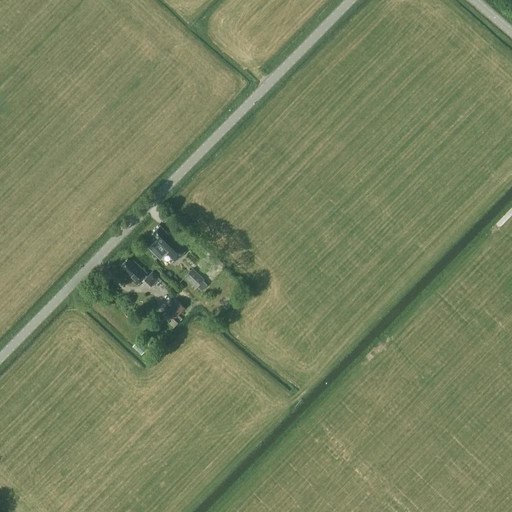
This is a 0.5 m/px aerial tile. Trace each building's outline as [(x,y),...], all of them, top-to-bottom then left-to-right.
[(154,242),(149,247),(159,257),(164,252),(175,262),(188,249),(177,238),(176,240),(170,234),(168,235),(160,227),(152,235),(155,238),(152,240),(154,242)] [(146,275),(131,261),(129,263),(126,260),(120,267),(123,270),(121,272),(136,286),(146,275)] [(205,279),(193,268),(185,277),(196,288),(205,279)] [(160,278),(153,271),(145,280),(152,286),(160,278)] [(93,294),(100,286),(97,283),(90,291),(93,294)] [(186,308),(178,300),(167,311),(175,319),(176,318),(180,322),(183,318),(180,314),(186,308)] [(148,348),(139,340),(133,346),(142,354),(148,348)]
